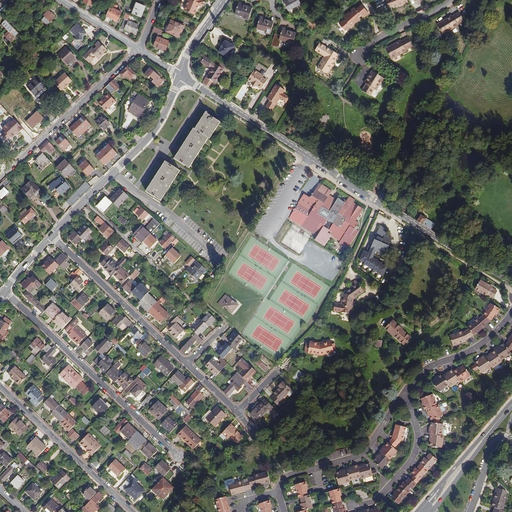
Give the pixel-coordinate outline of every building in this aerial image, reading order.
[(201,0),(188,0),(184,10),(194,14),(198,5),(202,7),(204,1),(201,0)] [(282,0),(286,6),(288,10),(296,5),(297,7),(302,5),(299,0),(282,0)] [(384,0),(373,0),(380,14),(389,10),(384,0)] [(112,1),(110,7),(106,16),(117,21),(121,11),(115,9),(117,5),(112,3),(113,1),(112,1)] [(136,2),(132,13),(141,16),(145,6),(136,2)] [(244,4),(238,2),(236,10),(235,14),(244,17),(244,19),(248,21),(252,8),(248,7),(244,6),(244,4)] [(356,9),(354,7),(351,10),(352,11),(349,13),(343,17),(345,19),(339,24),(345,30),(349,27),(353,24),(354,24),(360,19),(358,16),(360,14),(363,18),(369,13),(362,5),(356,9)] [(42,20),(47,25),(55,16),(51,12),(51,13),(48,11),(44,16),(45,17),(42,20)] [(459,12),(453,17),(452,16),(437,25),(443,35),(458,25),(457,24),(464,20),(459,12)] [(126,14),(125,13),(124,17),(125,18),(121,27),(135,33),(138,25),(128,20),(130,15),(126,14)] [(266,18),(260,16),(258,25),(257,29),(266,31),(266,33),(270,35),(273,23),(269,21),(265,20),(266,18)] [(19,34),(6,20),(1,24),(8,32),(5,36),(10,42),(19,34)] [(166,32),(177,37),(182,25),(171,20),(166,32)] [(86,33),(77,24),(70,30),(75,36),(75,40),(82,40),(82,37),(86,33)] [(293,46),(296,34),(288,31),(288,29),(283,27),(280,36),(279,35),(279,34),(275,33),(272,45),(277,46),(279,46),(280,40),(289,43),(288,45),(293,46)] [(157,36),(154,46),(165,51),(169,41),(157,36)] [(401,41),(386,50),(391,59),(407,51),(406,50),(413,46),(409,38),(402,42),(401,41)] [(225,41),(218,53),(228,58),(235,47),(225,41)] [(103,54),(107,51),(99,42),(95,46),(97,48),(95,50),(93,48),(83,57),(89,63),(93,59),(91,57),(94,55),(98,59),(101,56),(100,55),(102,54),(103,54)] [(339,55),(320,43),(315,50),(324,57),(317,68),(327,74),(331,67),(334,62),(339,55)] [(57,55),(67,66),(76,58),(66,47),(57,55)] [(218,66),(212,62),(204,57),(201,62),(209,67),(212,69),(206,78),(206,77),(202,84),(208,88),(212,81),(215,83),(224,69),(218,66)] [(89,69),(96,77),(103,71),(102,71),(100,68),(96,63),(89,69)] [(264,75),(268,68),(259,63),(255,69),(264,75)] [(131,77),(134,74),(128,66),(119,74),(123,78),(126,76),(128,74),(131,77)] [(149,68),(144,75),(148,78),(150,77),(154,80),(152,82),(161,90),(163,87),(161,85),(164,81),(160,78),(161,77),(149,68)] [(251,83),(252,88),(257,87),(257,86),(261,89),(266,81),(262,79),(263,77),(254,71),(248,80),(252,83),(251,83)] [(384,78),(372,71),(365,81),(367,82),(365,84),(366,84),(362,91),(370,96),(374,89),(376,90),(384,78)] [(72,81),(65,73),(53,83),(61,91),(64,88),(65,89),(69,84),(72,81)] [(28,87),(36,78),(34,75),(25,84),(28,87)] [(27,87),(35,96),(45,87),(37,78),(27,87)] [(116,90),(117,91),(121,88),(113,80),(109,84),(116,90)] [(109,84),(105,87),(112,94),(116,90),(109,84)] [(243,84),(237,97),(242,100),(249,87),(243,84)] [(285,90),(276,85),(270,95),(272,96),(269,100),(270,101),(276,105),(280,99),(286,103),(289,98),(283,94),(285,90)] [(59,95),(67,103),(72,99),(65,90),(59,95)] [(98,103),(105,111),(112,105),(115,102),(108,94),(98,103)] [(128,111),(139,118),(149,101),(138,95),(128,111)] [(276,105),(270,101),(266,107),(272,111),(276,105)] [(109,115),(116,109),(112,105),(105,111),(109,115)] [(45,116),(50,121),(55,116),(50,111),(45,116)] [(199,122),(195,129),(207,137),(208,138),(219,121),(207,113),(208,112),(206,111),(201,119),(200,120),(199,122)] [(27,122),(33,129),(43,119),(37,112),(27,122)] [(329,115),(320,114),(319,121),(328,122),(329,115)] [(102,116),(95,122),(104,132),(110,125),(102,116)] [(83,117),(70,129),(78,138),(91,126),(83,117)] [(5,132),(2,135),(6,140),(10,137),(11,138),(15,134),(19,131),(20,132),(23,129),(14,119),(11,122),(10,121),(7,124),(4,127),(2,128),(5,132)] [(208,138),(210,139),(220,122),(219,121),(208,138)] [(125,133),(130,138),(136,133),(131,128),(125,133)] [(174,159),(188,167),(207,137),(195,129),(194,128),(191,132),(190,134),(189,135),(181,149),(180,150),(179,151),(174,159)] [(70,145),(62,136),(55,142),(64,151),(70,145)] [(189,168),(208,138),(207,137),(188,167),(189,168)] [(39,149),(43,153),(46,150),(51,155),(56,150),(51,144),(47,141),(42,145),(39,149)] [(108,144),(95,156),(104,165),(117,154),(108,144)] [(123,145),(119,148),(125,155),(129,151),(123,145)] [(40,172),(51,162),(43,154),(40,157),(40,158),(38,160),(36,162),(39,166),(37,168),(40,172)] [(65,160),(56,168),(65,178),(70,173),(72,175),(76,171),(65,160)] [(151,183),(151,184),(146,191),(154,196),(159,200),(179,170),(165,161),(163,165),(162,166),(161,168),(152,181),(151,183)] [(88,163),(81,170),(91,179),(97,173),(88,163)] [(161,201),(180,171),(179,170),(159,200),(161,201)] [(56,182),(55,181),(50,185),(49,185),(47,187),(48,188),(48,187),(54,194),(57,191),(56,190),(57,190),(61,195),(70,188),(67,185),(68,184),(65,180),(64,181),(61,177),(56,182)] [(4,188),(5,188),(11,182),(7,178),(0,184),(4,188)] [(22,189),(30,199),(40,190),(31,181),(22,189)] [(66,202),(71,207),(91,187),(87,183),(86,181),(77,190),(66,202)] [(319,183),(311,196),(310,198),(304,194),(298,204),(289,218),(317,236),(315,240),(324,246),(331,236),(340,242),(339,243),(348,249),(359,231),(357,229),(359,227),(357,225),(359,222),(356,220),(363,209),(353,203),(355,200),(349,196),(347,199),(350,201),(349,202),(347,201),(344,199),(343,201),(338,198),(337,200),(334,204),(327,199),(329,195),(332,191),(319,183)] [(0,191),(0,197),(1,199),(9,192),(5,188),(4,188),(0,191)] [(128,196),(120,189),(110,201),(112,202),(118,208),(128,196)] [(327,199),(334,204),(337,200),(329,195),(327,199)] [(103,212),(112,202),(110,201),(106,197),(97,207),(103,212)] [(18,218),(24,225),(36,214),(31,208),(22,216),(21,215),(18,218)] [(146,220),(151,216),(142,208),(139,211),(136,214),(143,220),(144,219),(146,220)] [(427,218),(421,215),(418,222),(427,228),(431,223),(426,220),(427,218)] [(146,220),(141,226),(143,227),(152,217),(151,216),(146,220)] [(124,225),(128,221),(125,219),(124,220),(121,217),(118,220),(124,225)] [(150,234),(160,224),(154,218),(144,229),(150,234)] [(99,229),(107,237),(110,235),(114,231),(109,226),(108,227),(105,223),(105,222),(103,220),(100,223),(103,226),(99,229)] [(82,238),(87,243),(92,237),(90,235),(92,232),(85,225),(77,234),(82,238)] [(388,229),(380,225),(371,246),(368,245),(365,252),(364,251),(359,260),(364,263),(364,264),(369,267),(369,266),(374,268),(373,270),(378,272),(378,273),(383,275),(383,276),(388,279),(392,269),(387,267),(387,266),(382,264),(383,263),(372,259),(376,252),(385,256),(392,239),(385,235),(388,229)] [(133,234),(142,243),(143,242),(149,236),(150,234),(144,229),(143,227),(141,226),(133,234)] [(5,236),(13,245),(23,236),(15,228),(5,236)] [(76,244),(82,238),(77,234),(74,231),(69,237),(76,244)] [(175,239),(169,233),(163,240),(163,239),(159,243),(165,249),(169,245),(175,239)] [(149,236),(143,242),(150,248),(156,242),(149,236)] [(129,248),(130,247),(122,239),(118,242),(116,245),(118,247),(124,252),(125,253),(129,248)] [(0,242),(0,258),(3,255),(2,254),(8,248),(2,241),(0,242)] [(106,256),(114,248),(110,245),(109,246),(106,243),(99,249),(106,256)] [(172,248),(165,255),(174,263),(181,256),(172,248)] [(55,262),(64,271),(70,265),(67,262),(69,260),(70,259),(67,256),(66,257),(63,254),(55,262)] [(55,262),(50,257),(47,260),(45,263),(41,267),(50,275),(59,265),(55,262)] [(104,267),(111,260),(107,257),(100,264),(104,267)] [(109,274),(112,277),(113,275),(121,267),(127,261),(123,257),(117,264),(111,259),(111,260),(104,267),(103,267),(109,273),(109,274)] [(186,263),(189,266),(195,260),(192,257),(186,263)] [(186,270),(197,279),(198,278),(202,274),(206,270),(197,262),(199,259),(198,257),(195,260),(189,266),(186,270)] [(119,281),(122,284),(130,276),(121,267),(113,275),(119,281)] [(74,280),(82,272),(78,268),(74,273),(73,272),(70,275),(74,280)] [(139,272),(136,269),(130,275),(133,278),(139,272)] [(28,292),(31,293),(35,289),(36,288),(37,289),(42,284),(33,276),(31,279),(29,277),(26,281),(25,280),(20,285),(28,292)] [(74,280),(70,284),(79,293),(84,288),(81,285),(84,282),(78,276),(74,280)] [(46,285),(52,291),(58,285),(52,279),(51,279),(49,282),(46,285)] [(492,287),(480,280),(475,289),(487,296),(488,295),(493,298),(497,292),(491,288),(492,287)] [(127,291),(130,294),(132,292),(136,287),(129,281),(123,288),(127,291)] [(335,303),(333,311),(341,312),(342,314),(349,315),(350,314),(353,299),(364,292),(356,281),(352,285),(353,287),(343,294),(341,304),(335,303)] [(132,292),(141,300),(147,293),(149,292),(140,283),(136,287),(132,292)] [(43,313),(45,311),(47,309),(30,293),(29,294),(27,292),(23,295),(43,313)] [(71,303),(79,311),(90,300),(85,295),(86,295),(84,293),(80,297),(77,300),(75,298),(71,303)] [(139,303),(148,311),(156,302),(147,293),(141,300),(139,303)] [(47,308),(53,303),(57,298),(59,296),(57,294),(55,296),(53,295),(44,305),(47,308)] [(217,304),(222,308),(224,306),(231,313),(238,305),(226,294),(217,304)] [(162,302),(159,299),(156,302),(148,311),(160,323),(169,314),(159,305),(162,302)] [(53,303),(47,308),(47,309),(45,311),(54,319),(62,311),(53,303)] [(99,314),(108,321),(116,312),(108,304),(99,314)] [(496,315),(500,309),(491,304),(484,315),(484,316),(491,320),(492,320),(495,314),(496,315)] [(88,320),(96,312),(92,309),(92,308),(86,314),(85,313),(83,314),(88,320)] [(71,320),(62,311),(54,319),(53,320),(62,329),(71,320)] [(207,326),(208,327),(215,319),(209,313),(202,321),(207,326)] [(120,314),(116,318),(118,320),(114,323),(114,324),(119,328),(123,323),(128,327),(132,323),(126,317),(125,318),(120,314)] [(171,328),(168,331),(176,339),(184,331),(176,323),(180,319),(177,316),(168,325),(171,328)] [(469,329),(474,335),(484,327),(483,326),(491,320),(484,316),(479,320),(478,319),(467,327),(469,329)] [(0,321),(0,333),(2,335),(0,337),(0,344),(0,345),(3,342),(9,333),(6,331),(8,328),(9,329),(10,327),(9,326),(11,322),(4,318),(2,321),(1,320),(0,321)] [(70,337),(78,345),(87,335),(76,325),(79,322),(76,319),(65,331),(68,334),(70,337)] [(196,334),(198,335),(207,326),(202,321),(201,320),(191,329),(196,334)] [(402,329),(393,320),(385,329),(394,338),(395,337),(404,345),(411,338),(402,329)] [(140,337),(139,336),(141,334),(135,328),(130,333),(134,337),(133,338),(137,341),(140,337)] [(463,333),(463,332),(450,336),(453,346),(466,341),(466,340),(474,335),(469,329),(463,333)] [(177,338),(179,341),(186,333),(184,331),(177,338)] [(149,336),(146,332),(140,337),(137,341),(133,345),(145,357),(152,349),(144,341),(149,336)] [(229,341),(226,344),(233,350),(243,338),(235,332),(229,340),(228,340),(229,341)] [(193,337),(200,344),(203,341),(198,335),(196,334),(193,337)] [(228,340),(229,340),(224,335),(220,338),(226,344),(229,341),(228,340)] [(41,341),(37,337),(27,348),(32,351),(37,345),(42,350),(43,349),(46,346),(41,341)] [(85,353),(88,356),(94,350),(90,347),(93,344),(88,338),(80,347),(83,350),(86,352),(85,353)] [(99,346),(98,345),(95,348),(98,351),(102,355),(111,345),(106,339),(99,346)] [(375,339),(374,347),(382,348),(383,340),(375,339)] [(190,340),(180,351),(183,354),(193,344),(190,340)] [(309,343),(308,353),(320,356),(326,354),(325,353),(332,351),(330,344),(331,344),(330,340),(322,343),(322,344),(319,345),(309,343)] [(117,343),(115,346),(119,350),(124,354),(126,351),(117,343)] [(41,360),(50,368),(56,361),(51,357),(56,351),(55,351),(58,348),(55,345),(52,349),(48,344),(46,346),(43,349),(47,353),(41,360)] [(334,352),(331,344),(330,344),(332,351),(325,353),(326,354),(334,352)] [(495,350),(501,360),(511,353),(510,352),(506,346),(504,344),(500,346),(499,347),(500,348),(498,349),(497,347),(494,349),(495,350)] [(7,351),(11,355),(16,360),(19,357),(12,351),(11,352),(8,349),(7,351)] [(490,355),(485,358),(491,367),(492,368),(502,361),(501,360),(495,350),(491,353),(493,355),(491,356),(490,355)] [(223,359),(227,364),(236,356),(231,351),(223,359)] [(26,361),(29,364),(32,361),(35,358),(32,355),(26,361)] [(102,359),(97,365),(104,373),(111,365),(110,365),(113,362),(106,355),(102,359)] [(231,364),(234,366),(242,358),(239,355),(231,364)] [(97,365),(102,359),(99,356),(93,362),(97,365)] [(479,361),(475,363),(475,364),(478,368),(481,373),(491,367),(485,358),(485,357),(484,356),(481,358),(482,360),(480,361),(479,360),(479,361)] [(153,364),(167,377),(174,369),(171,366),(172,365),(164,358),(163,359),(160,357),(153,364)] [(212,373),(216,376),(228,364),(227,364),(223,359),(221,357),(218,360),(221,363),(219,365),(212,358),(210,361),(205,365),(213,372),(212,373)] [(243,369),(243,371),(239,374),(248,382),(251,378),(250,378),(256,371),(242,358),(237,363),(243,369)] [(268,369),(258,360),(255,363),(265,372),(268,369)] [(117,362),(106,374),(115,382),(117,380),(120,377),(117,374),(119,372),(117,369),(121,365),(117,362)] [(8,374),(14,379),(16,381),(15,381),(19,385),(27,377),(15,366),(8,374)] [(60,375),(75,389),(83,380),(68,366),(66,369),(63,372),(60,375)] [(461,382),(471,375),(464,366),(460,369),(459,369),(460,370),(458,371),(457,369),(453,371),(459,380),(461,382)] [(147,367),(142,372),(146,375),(147,375),(151,371),(147,367)] [(450,387),(459,380),(453,371),(452,369),(449,372),(450,374),(448,375),(448,374),(443,377),(448,385),(450,387)] [(171,378),(180,387),(183,383),(187,379),(177,371),(171,378)] [(117,380),(126,389),(132,382),(133,381),(124,372),(120,377),(117,380)] [(249,388),(252,386),(237,372),(230,380),(232,383),(230,385),(224,392),(228,396),(235,389),(238,391),(241,387),(241,386),(243,384),(246,387),(244,389),(249,393),(251,390),(249,388)] [(439,392),(448,385),(443,377),(442,376),(441,374),(438,377),(439,379),(437,380),(437,379),(436,379),(432,382),(439,392)] [(132,382),(133,383),(125,391),(129,395),(136,388),(138,386),(143,391),(147,386),(137,377),(133,381),(132,382)] [(185,392),(194,382),(189,377),(183,383),(180,387),(185,392)] [(287,394),(292,390),(283,381),(278,386),(279,387),(272,394),(274,396),(271,399),(278,406),(282,402),(281,401),(287,394)] [(77,388),(84,395),(89,389),(82,382),(77,388)] [(200,392),(204,388),(200,384),(195,389),(197,390),(190,397),(191,397),(186,403),(192,408),(204,396),(200,392)] [(36,407),(44,399),(41,396),(43,395),(33,385),(25,393),(31,399),(30,400),(36,407)] [(238,391),(235,389),(228,396),(229,397),(234,393),(236,393),(238,391)] [(437,405),(432,394),(421,398),(423,403),(423,404),(425,403),(425,405),(423,406),(424,410),(426,409),(437,405)] [(141,404),(144,406),(152,398),(149,395),(141,404)] [(50,397),(44,403),(48,407),(51,410),(57,403),(52,399),(50,397)] [(72,398),(69,401),(75,406),(78,403),(72,398)] [(101,416),(111,405),(107,402),(105,404),(99,399),(92,407),(101,416)] [(259,419),(258,418),(268,408),(270,411),(274,407),(265,400),(257,408),(256,408),(250,415),(254,418),(254,419),(255,421),(257,421),(259,419)] [(160,419),(168,411),(158,401),(149,410),(153,414),(154,413),(160,418),(160,419)] [(181,404),(179,406),(186,413),(189,411),(181,404)] [(437,405),(426,409),(427,413),(430,412),(431,414),(429,415),(430,415),(431,420),(432,420),(437,418),(443,416),(441,412),(438,405),(437,405)] [(52,414),(61,422),(68,415),(68,414),(59,406),(52,414)] [(179,406),(175,410),(184,419),(188,415),(186,413),(179,406)] [(8,410),(5,407),(0,413),(0,418),(4,422),(12,414),(8,410)] [(209,410),(201,419),(204,421),(206,419),(215,426),(225,415),(217,407),(212,413),(209,410)] [(66,428),(69,431),(77,423),(68,415),(61,422),(66,428)] [(189,416),(188,415),(184,419),(183,420),(186,423),(191,418),(189,416)] [(81,420),(87,425),(90,421),(84,416),(81,420)] [(178,426),(169,417),(161,424),(170,433),(178,426)] [(9,426),(20,436),(28,428),(17,418),(9,426)] [(118,433),(128,422),(125,419),(114,430),(118,433)] [(130,440),(136,433),(131,427),(132,426),(128,423),(121,431),(130,440)] [(430,435),(442,436),(442,428),(443,424),(439,424),(433,423),(431,423),(431,428),(430,428),(432,429),(431,431),(429,430),(429,434),(430,435)] [(231,424),(222,433),(228,438),(229,437),(233,440),(234,440),(237,443),(243,437),(239,434),(240,433),(236,430),(236,429),(231,424)] [(394,448),(401,440),(402,441),(405,428),(395,425),(392,438),(388,443),(394,448)] [(100,431),(105,436),(110,431),(105,426),(100,431)] [(193,449),(201,441),(186,426),(177,435),(181,439),(182,438),(193,449)] [(75,440),(80,436),(72,429),(67,435),(73,440),(74,439),(75,440)] [(137,432),(136,433),(145,441),(147,440),(137,432)] [(0,450),(2,452),(3,451),(10,443),(0,434),(0,433),(0,437),(6,444),(5,445),(0,440),(0,450)] [(145,441),(136,433),(130,440),(128,442),(137,450),(139,448),(145,441)] [(88,450),(93,455),(101,446),(88,434),(80,443),(88,450)] [(430,447),(442,448),(443,436),(442,436),(430,435),(430,439),(432,439),(432,441),(431,441),(430,447)] [(37,436),(29,445),(36,452),(40,456),(49,447),(37,436)] [(147,440),(145,441),(139,448),(150,458),(158,450),(147,440)] [(380,452),(389,460),(397,451),(394,448),(388,443),(385,447),(384,447),(385,448),(384,450),(382,448),(379,451),(380,452)] [(29,445),(22,451),(30,459),(36,452),(29,445)] [(123,453),(129,459),(132,456),(126,450),(123,453)] [(0,454),(0,460),(7,467),(13,460),(3,451),(2,452),(0,454)] [(27,465),(30,462),(20,452),(17,456),(24,462),(22,465),(25,468),(27,465)] [(373,462),(382,469),(390,460),(389,460),(380,452),(378,455),(379,457),(378,458),(377,457),(377,458),(373,462)] [(422,464),(428,470),(438,460),(431,454),(427,459),(425,458),(421,463),(422,464)] [(91,465),(93,467),(94,469),(99,463),(95,459),(91,465)] [(115,474),(119,477),(126,469),(116,459),(108,467),(111,470),(115,474)] [(155,468),(164,476),(170,470),(171,469),(162,460),(155,468)] [(41,461),(36,467),(40,471),(44,474),(49,468),(41,461)] [(15,462),(11,466),(0,477),(4,481),(19,466),(15,462)] [(30,462),(27,465),(35,472),(32,474),(35,477),(40,471),(36,467),(30,462)] [(140,469),(147,476),(153,470),(145,463),(140,469)] [(361,477),(361,479),(373,475),(371,471),(369,464),(364,465),(364,466),(364,467),(362,467),(361,465),(358,466),(361,477)] [(419,480),(428,470),(422,464),(417,469),(416,468),(411,473),(414,475),(419,480)] [(346,469),(349,480),(361,477),(358,466),(357,465),(353,466),(354,468),(352,469),(352,468),(351,468),(346,469)] [(335,473),(338,485),(350,482),(349,480),(346,469),(342,470),(343,473),(341,473),(341,472),(340,472),(335,473)] [(59,474),(51,482),(59,489),(66,481),(67,482),(71,479),(63,470),(59,474)] [(157,484),(151,490),(156,495),(157,494),(163,500),(169,495),(168,494),(173,488),(169,483),(167,482),(169,480),(174,474),(170,470),(164,476),(160,480),(157,484)] [(49,480),(51,482),(59,474),(57,472),(49,480)] [(249,481),(250,486),(256,484),(257,486),(270,482),(267,472),(254,476),(254,477),(248,479),(249,481)] [(18,475),(11,483),(14,486),(18,489),(24,482),(18,475)] [(136,500),(145,491),(133,480),(134,478),(131,475),(125,481),(129,485),(127,487),(124,489),(136,500)] [(399,487),(407,494),(416,484),(415,483),(411,479),(409,478),(405,483),(404,482),(399,487)] [(229,485),(235,483),(233,479),(225,481),(227,488),(229,487),(229,485)] [(229,487),(232,495),(245,491),(244,490),(251,488),(250,486),(249,481),(243,483),(242,481),(235,483),(229,485),(229,487)] [(300,497),(307,495),(306,489),(307,489),(305,482),(295,484),(299,498),(300,497)] [(30,496),(35,500),(39,495),(42,492),(33,483),(25,491),(30,496)] [(496,492),(492,506),(495,508),(502,510),(507,495),(505,491),(506,488),(497,485),(495,491),(496,492)] [(90,501),(97,493),(89,486),(82,494),(90,501)] [(391,498),(398,504),(407,494),(399,487),(394,493),(395,494),(391,498)] [(333,505),(342,502),(340,496),(342,496),(340,489),(330,491),(333,505)] [(94,511),(96,511),(97,511),(99,509),(99,507),(96,503),(103,496),(99,492),(84,507),(81,510),(82,511),(94,511)] [(301,504),(302,511),(306,510),(313,508),(309,495),(307,495),(300,497),(302,503),(301,504)] [(230,511),(226,497),(216,499),(219,511),(221,511),(222,511),(230,511)] [(58,511),(62,508),(60,506),(59,507),(51,500),(43,508),(47,511),(58,511)] [(270,500),(259,504),(262,511),(271,511),(270,508),(272,507),(270,500)] [(335,511),(346,511),(345,508),(344,508),(342,502),(333,505),(335,511)]
